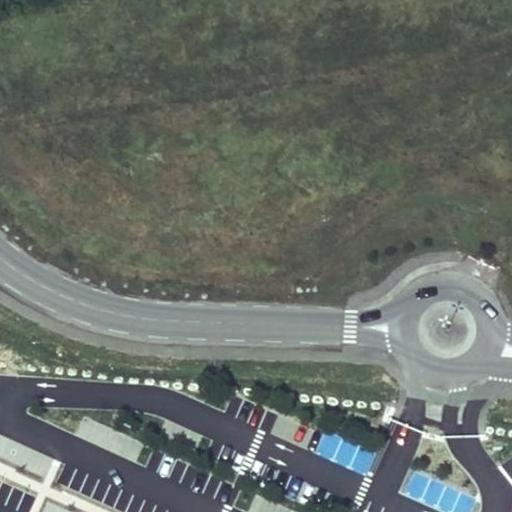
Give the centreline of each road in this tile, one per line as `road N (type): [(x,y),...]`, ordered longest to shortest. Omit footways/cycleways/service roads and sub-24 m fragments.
road 1 (unclassified): [(403,327),(137,316),(75,300),(0,253)]
road 2 (unclassified): [(488,334),(481,305),(442,287),(415,300),(403,327)]
road 3 (unclassified): [(403,327),(419,362),(446,372),(474,361),(488,334)]
